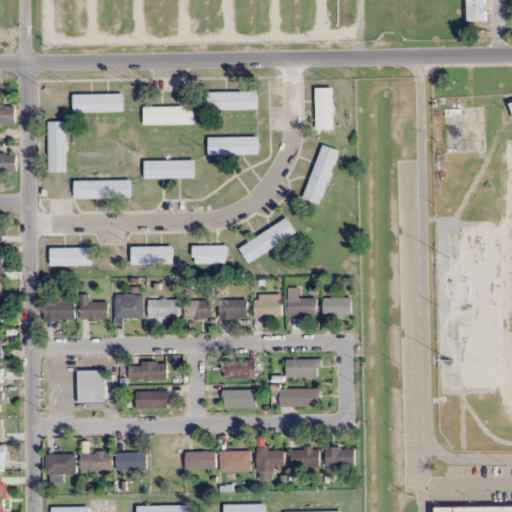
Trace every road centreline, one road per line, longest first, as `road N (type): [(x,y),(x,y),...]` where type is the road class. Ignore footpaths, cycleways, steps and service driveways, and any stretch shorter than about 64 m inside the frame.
road 1 (residential): [(33,429),(345,422),(344,343),(31,348)]
road 2 (residential): [(511,59),(0,66)]
road 3 (residential): [(33,511),(27,0)]
road 4 (residential): [(29,229),(206,226),(251,208),(279,171),(292,128),(294,61)]
